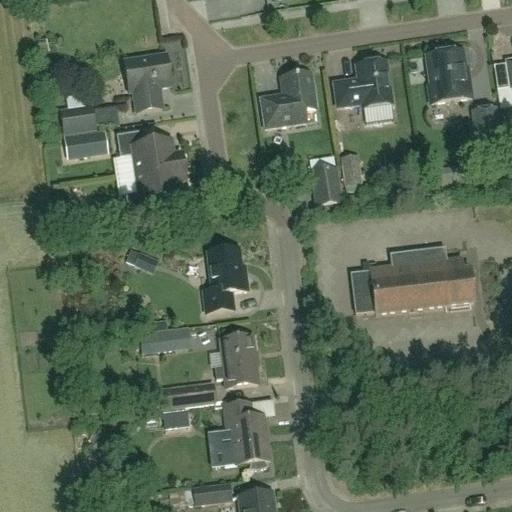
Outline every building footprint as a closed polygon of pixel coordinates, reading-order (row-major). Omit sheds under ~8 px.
[(462,54),(426,59),(430,90),(428,90),(430,107),(471,101),(468,81),(466,81),(462,54)] [(159,91),(171,89),(166,57),(124,64),(129,95),(133,95),(136,116),(162,112),(159,91)] [(361,111),(391,107),(385,65),(356,69),(357,83),(333,86),(336,110),(361,107),(361,111)] [(304,114),(316,112),(311,76),(280,81),(283,100),(277,101),(276,99),(260,101),(265,132),(306,126),(304,114)] [(95,134),(92,110),(60,114),(64,138),(95,134)] [(495,112),(472,115),(478,165),(502,162),(495,112)] [(136,177),(183,170),(181,156),(173,157),(171,143),(147,147),(145,133),(117,138),(120,160),(133,158),(136,177)] [(63,140),(67,163),(107,157),(104,134),(63,140)] [(362,186),(357,158),(339,161),(344,189),(362,186)] [(185,183),(183,170),(136,177),(139,195),(126,197),(129,219),(158,215),(156,202),(180,198),(178,184),(185,183)] [(335,171),(311,174),(317,209),(340,205),(335,171)] [(101,219),(103,230),(124,227),(122,215),(101,219)] [(207,256),(212,293),(203,294),(206,317),(234,314),(232,296),(248,294),(246,278),(242,278),(239,252),(207,256)] [(374,315),(375,318),(474,306),(469,272),(463,273),(461,262),(369,273),(370,275),(350,278),(355,318),(374,315)] [(150,337),(152,357),(172,355),(169,335),(150,337)] [(216,384),(224,383),(225,391),(258,387),(253,340),(219,344),(223,370),(214,371),(216,384)] [(151,414),(161,413),(170,412),(215,406),(213,386),(148,394),(151,414)] [(224,469),(250,466),(249,473),(255,474),(261,473),(267,470),(264,464),(268,464),(262,420),(251,421),(249,405),(223,409),(226,434),(232,433),(234,450),(222,452),(224,469)] [(170,412),(161,413),(163,423),(177,433),(185,422),(170,412)] [(229,488),(194,493),(168,496),(170,511),(180,511),(180,510),(196,508),(231,504),(229,488)] [(273,511),(272,496),(238,500),(239,511),(273,511)]
